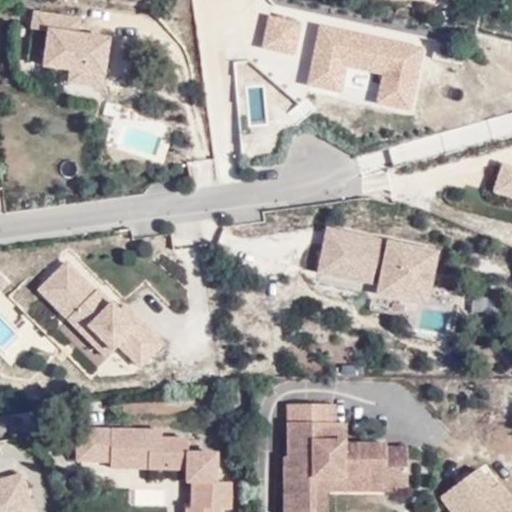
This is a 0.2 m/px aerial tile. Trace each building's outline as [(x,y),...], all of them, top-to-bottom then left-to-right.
[(80,20),(34,13),(32,30),(49,33),(44,67),(71,71),(69,83),(102,88),(108,40),(77,36),(80,20)] [(300,24),(270,18),(263,48),(294,54),(300,24)] [(385,74),(379,103),(408,109),(421,51),(322,28),(309,84),(339,91),(345,65),(385,74)] [(511,167),(504,165),(495,191),(511,196),(511,167)] [(353,238),(329,233),(326,247),(351,251),(353,238)] [(383,275),(379,291),(421,299),(430,253),(383,243),(381,250),(370,248),(371,241),(353,238),(351,251),(326,247),(321,271),(370,281),(371,273),(383,275)] [(383,243),(371,241),(370,248),(381,250),(383,243)] [(118,345),(140,367),(162,344),(140,322),(135,327),(119,311),(98,290),(95,292),(67,263),(39,290),(69,320),(75,314),(112,351),(118,345)] [(472,315),(502,312),(501,296),(471,298),(472,315)] [(140,322),(124,306),(119,311),(135,327),(140,322)] [(69,320),(106,357),(112,351),(75,314),(69,320)] [(314,511),(315,478),(387,480),(387,489),(387,492),(408,493),(409,448),(348,446),(347,425),(336,425),(336,407),(289,407),(288,459),(284,459),(284,511),(314,511)] [(77,430),(76,462),(110,463),(111,453),(149,454),(148,469),(186,470),(185,485),(193,485),(192,508),(187,508),(186,511),(219,511),(219,510),(230,510),(231,486),(218,485),(219,455),(187,454),(188,440),(162,439),(149,439),(149,431),(77,430)] [(110,468),(148,469),(149,454),(111,453),(110,463),(110,468)] [(511,511),(511,502),(500,486),(493,491),(480,473),(443,500),(451,511),(511,511)] [(30,511),(20,476),(0,481),(0,511),(30,511)] [(387,480),(315,478),(314,511),(329,511),(330,488),(387,489),(387,480)]
